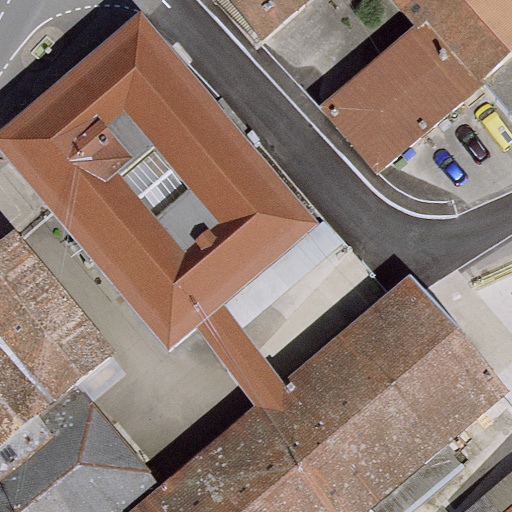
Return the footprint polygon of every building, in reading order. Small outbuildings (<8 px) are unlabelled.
[(474,79),(511,124),(511,0),(194,0),(244,58),(312,0),(373,0),(398,27),(304,110),(362,176),(458,92),(459,93),(474,79)] [(0,188),(137,361),(173,330),(235,415),(147,481),(74,400),(0,465),(0,511),(372,511),(505,402),(399,285),(266,384),(210,313),(304,236),(123,20),(0,122),(0,188)] [(0,366),(42,415),(110,356),(6,235),(0,240),(0,366)] [(0,450),(42,415),(0,366),(0,450)] [(511,511),(511,503),(501,511),(511,511)]
